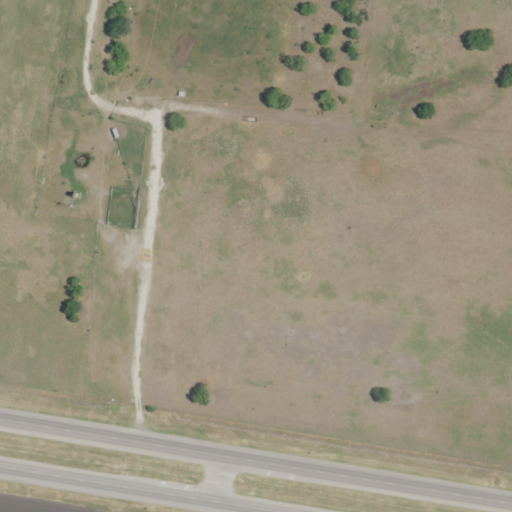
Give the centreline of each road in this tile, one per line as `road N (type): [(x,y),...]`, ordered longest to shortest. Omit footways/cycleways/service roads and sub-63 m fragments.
road 1 (trunk): [(511,502),(0,418)]
road 2 (trunk): [(0,465),(285,511)]
